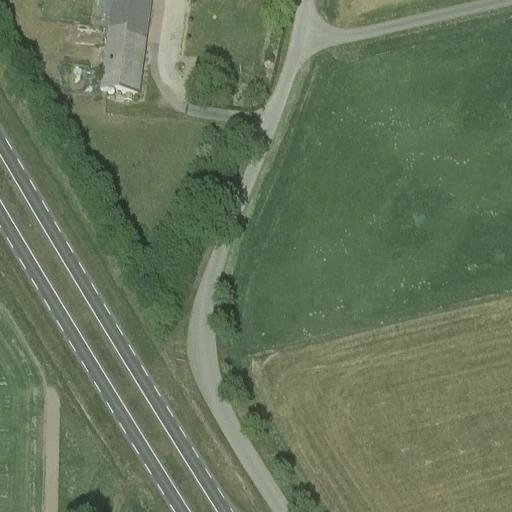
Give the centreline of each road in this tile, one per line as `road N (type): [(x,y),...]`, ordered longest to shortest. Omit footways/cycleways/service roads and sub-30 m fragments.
road 1 (unclassified): [(280,511),(218,412),(200,352),(206,291),(297,34)]
road 2 (primary): [(224,511),(0,141)]
road 3 (primary): [(0,214),(182,511)]
road 4 (unclassified): [(297,34),(350,37),(511,1)]
